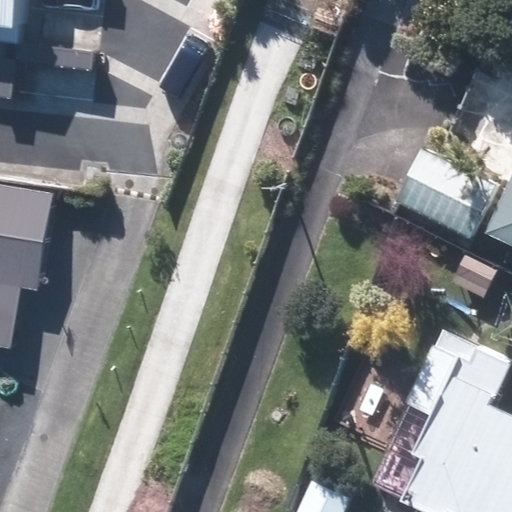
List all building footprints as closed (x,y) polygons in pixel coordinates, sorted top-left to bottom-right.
[(0,0),(0,27),(22,31),(26,0),(0,0)] [(24,32),(20,65),(98,74),(103,22),(26,13),(24,32)] [(420,162),(400,207),(479,242),(499,197),(420,162)] [(55,195),(0,187),(0,343),(17,346),(26,287),(42,289),(55,195)] [(511,200),(495,238),(511,246),(511,200)] [(446,336),(376,486),(408,501),(407,503),(425,511),(511,511),(511,418),(492,409),(511,366),(446,336)]
